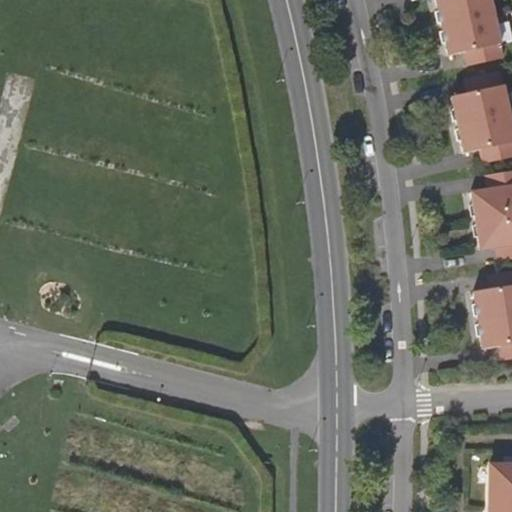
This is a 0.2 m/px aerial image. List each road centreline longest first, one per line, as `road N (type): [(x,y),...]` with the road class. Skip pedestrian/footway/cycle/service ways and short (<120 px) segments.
road 1 (tertiary): [(278,0),(303,100),(321,241),(329,405)]
road 2 (residential): [(395,403),(388,220),(352,0)]
